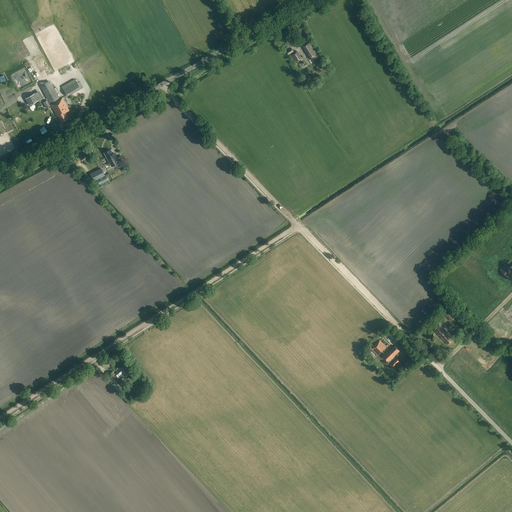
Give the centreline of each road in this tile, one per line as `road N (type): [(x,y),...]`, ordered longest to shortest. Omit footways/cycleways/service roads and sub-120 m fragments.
road 1 (track): [(177,103),(430,360)]
road 2 (track): [(0,417),(298,225)]
road 3 (tertiary): [(0,173),(162,84)]
road 4 (tertiary): [(162,84),(303,0)]
